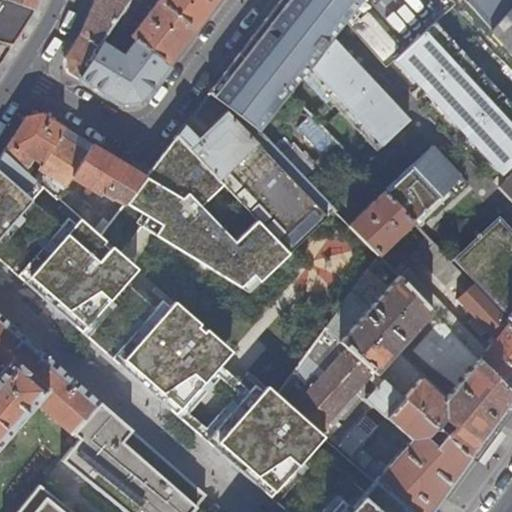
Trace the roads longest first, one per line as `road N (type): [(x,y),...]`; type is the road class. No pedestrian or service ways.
road 1 (residential): [(244,511),(0,295)]
road 2 (residential): [(254,0),(152,131),(131,132),(25,75)]
